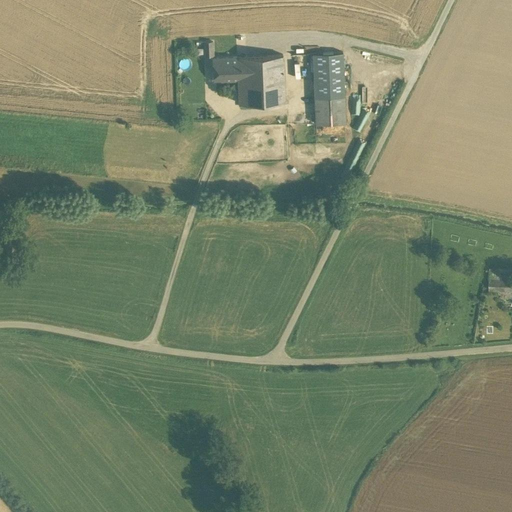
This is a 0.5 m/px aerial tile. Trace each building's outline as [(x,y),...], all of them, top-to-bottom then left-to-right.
[(203,58),(213,57),(212,39),(203,39),(203,58)] [(346,51),(325,52),(325,62),(326,93),(315,94),(315,122),(343,120),(347,120),(346,51)] [(325,52),(309,53),(309,62),(325,62),(325,52)] [(358,52),(357,60),(386,63),(387,55),(358,52)] [(283,54),(240,56),(241,79),(239,80),(240,103),(285,101),(283,54)] [(239,80),(241,79),(240,56),(213,57),(214,81),(239,80)] [(325,62),(309,62),(310,94),(315,94),(326,93),(325,62)] [(489,279),(511,280),(511,268),(490,268),(489,279)] [(511,290),(511,279),(511,280),(489,279),(489,290),(511,290)]
